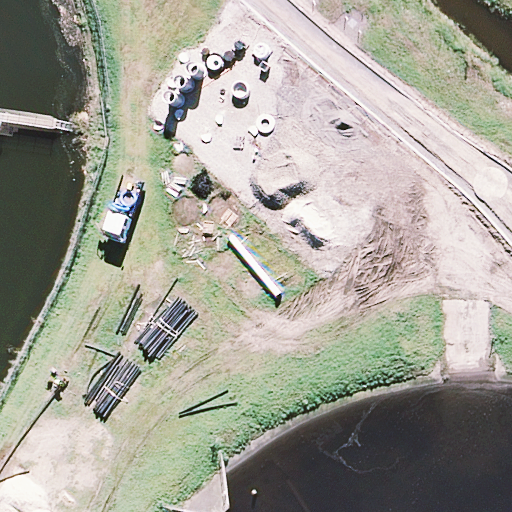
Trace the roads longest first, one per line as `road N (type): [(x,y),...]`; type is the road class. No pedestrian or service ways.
road 1 (track): [(320,50),(26,511)]
road 2 (unclassified): [(511,199),(264,0)]
